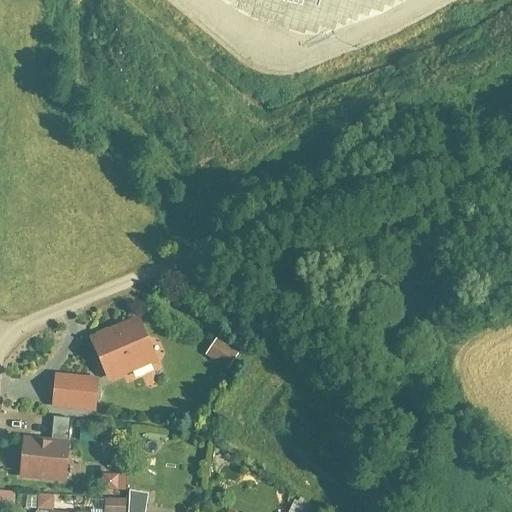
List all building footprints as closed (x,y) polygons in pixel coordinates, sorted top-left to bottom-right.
[(84,336),(106,386),(151,366),(129,316),(84,336)] [(215,339),(201,359),(222,373),(236,354),(215,339)] [(49,381),(48,412),(90,413),(91,382),(49,381)] [(16,446),(16,482),(62,482),(63,446),(16,446)] [(99,472),(99,488),(123,489),(123,473),(99,472)] [(25,493),(25,507),(49,507),(49,493),(25,493)] [(289,496),(281,511),(303,511),(307,504),(289,496)] [(122,511),(122,497),(100,497),(99,511),(122,511)] [(145,511),(147,499),(129,497),(128,511),(145,511)]
